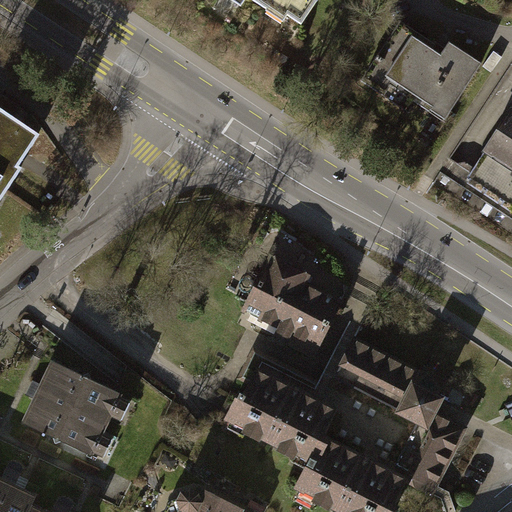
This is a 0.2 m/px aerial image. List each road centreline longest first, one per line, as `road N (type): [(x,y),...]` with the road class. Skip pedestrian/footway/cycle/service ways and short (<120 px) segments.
road 1 (secondary): [(511,302),(202,106)]
road 2 (residential): [(202,106),(161,162),(0,300)]
road 3 (secondary): [(5,0),(136,86),(202,106)]
road 4 (secondary): [(202,106),(153,57),(68,0)]
